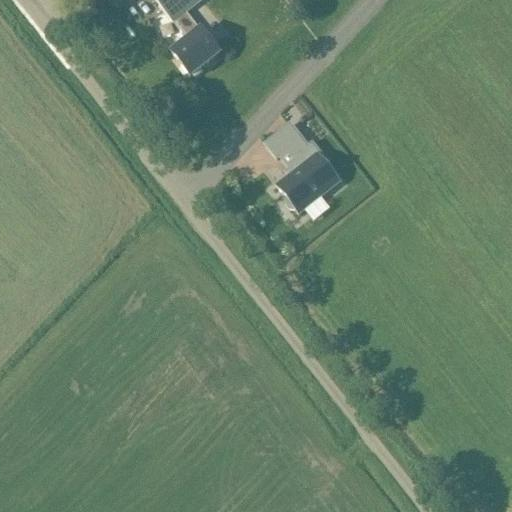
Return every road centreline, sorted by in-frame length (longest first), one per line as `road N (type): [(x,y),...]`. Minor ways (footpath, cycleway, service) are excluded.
road 1 (unclassified): [(22,0),(428,511)]
road 2 (unknown): [(174,189),(369,0)]
